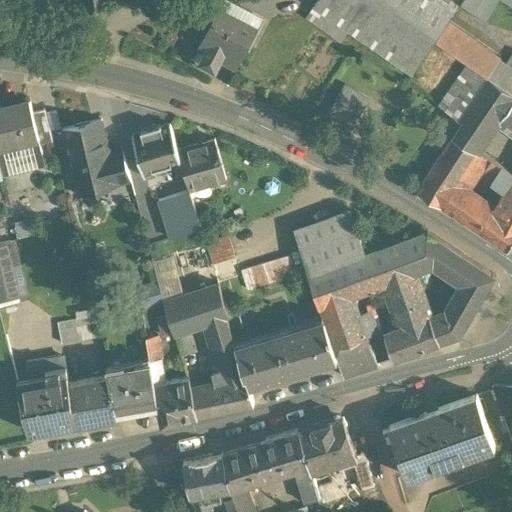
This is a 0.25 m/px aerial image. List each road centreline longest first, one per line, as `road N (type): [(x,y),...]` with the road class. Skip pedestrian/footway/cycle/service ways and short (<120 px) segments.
road 1 (residential): [(511,271),(307,145),(93,70),(0,60)]
road 2 (residential): [(0,469),(132,448),(511,340)]
